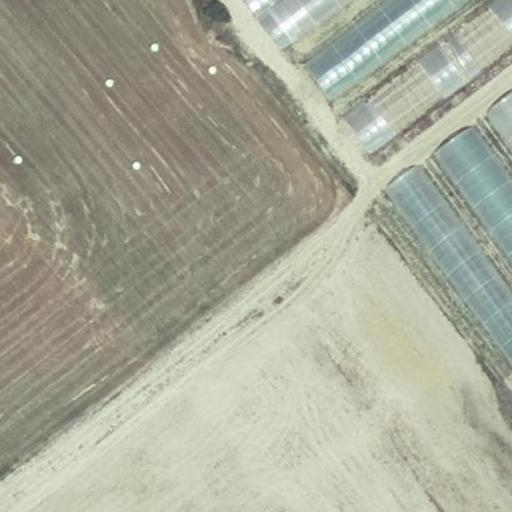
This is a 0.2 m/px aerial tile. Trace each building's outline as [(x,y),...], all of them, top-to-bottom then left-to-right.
[(242,0),(277,50),(340,8),(335,0),(242,0)] [(382,0),(299,60),(327,99),(465,0),(382,0)] [(368,153),(511,47),(511,0),(495,0),(339,114),(368,153)] [(511,173),(480,122),(438,149),(511,267),(511,173)] [(511,294),(420,165),(385,189),(511,369),(511,294)]
